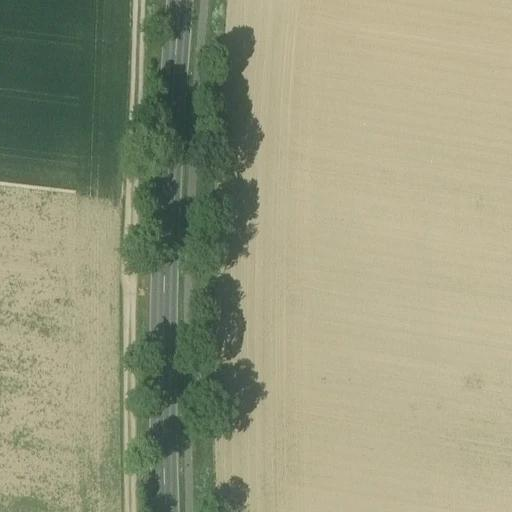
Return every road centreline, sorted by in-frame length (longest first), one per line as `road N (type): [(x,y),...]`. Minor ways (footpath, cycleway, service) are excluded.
road 1 (tertiary): [(166,511),(166,306),(183,0)]
road 2 (track): [(140,0),(131,310),(137,511)]
